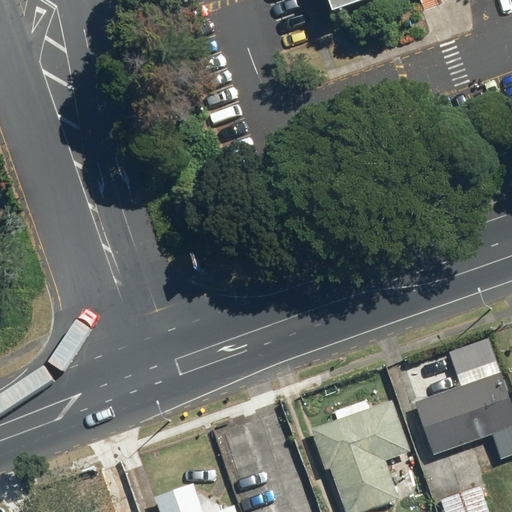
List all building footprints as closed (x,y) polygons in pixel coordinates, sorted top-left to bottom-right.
[(380,0),(345,0),(350,11),(380,0)] [(511,387),(507,371),(422,398),(439,454),(499,435),(506,458),(511,456),(511,387)] [(343,417),(315,426),(327,469),(336,466),(348,511),(363,511),(404,501),(392,459),(417,452),(401,396),(375,404),(372,397),(340,407),(343,417)] [(209,511),(198,480),(162,493),(168,511),(243,511),(241,506),(223,511),(209,511)] [(496,511),(487,483),(445,498),(449,511),(496,511)]
